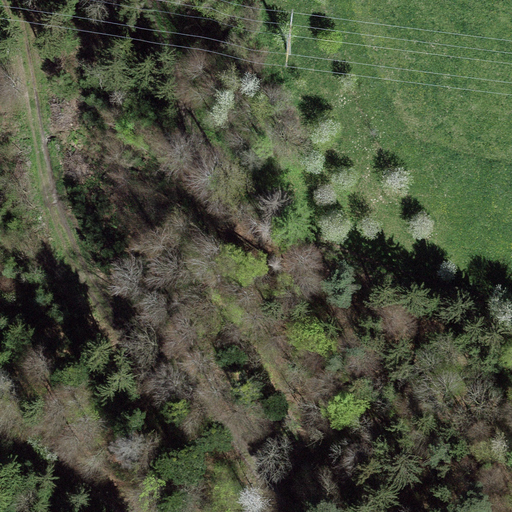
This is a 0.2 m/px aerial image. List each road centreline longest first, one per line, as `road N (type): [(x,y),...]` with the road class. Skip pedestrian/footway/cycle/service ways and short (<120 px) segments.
road 1 (track): [(281,511),(233,429),(123,332),(82,265),(37,147),(8,0)]
road 2 (track): [(150,0),(210,156),(268,206),(359,261),(511,325)]
road 3 (track): [(0,428),(126,511)]
